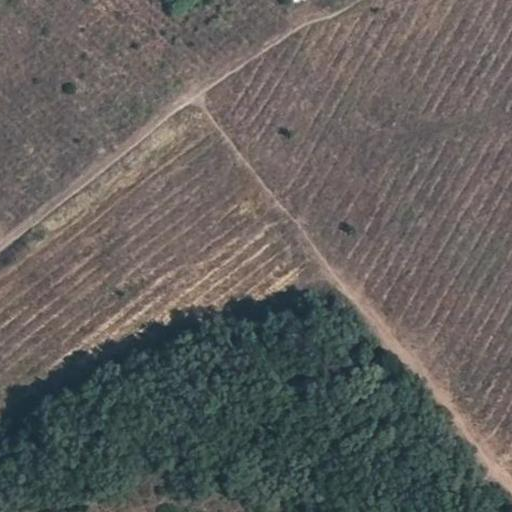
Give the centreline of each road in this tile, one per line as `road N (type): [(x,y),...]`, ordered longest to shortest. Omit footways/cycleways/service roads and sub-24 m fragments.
road 1 (track): [(203,83),(349,299),(511,489)]
road 2 (track): [(361,0),(203,83),(0,247)]
